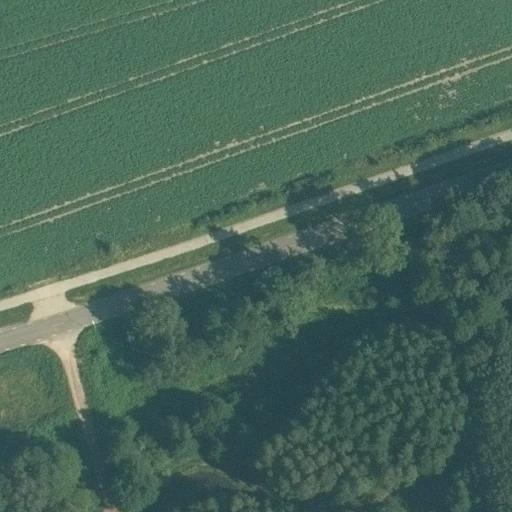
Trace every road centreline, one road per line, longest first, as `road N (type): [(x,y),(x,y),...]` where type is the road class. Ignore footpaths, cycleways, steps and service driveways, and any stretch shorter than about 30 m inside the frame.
road 1 (tertiary): [(0,343),(511,175)]
road 2 (track): [(116,511),(57,326)]
